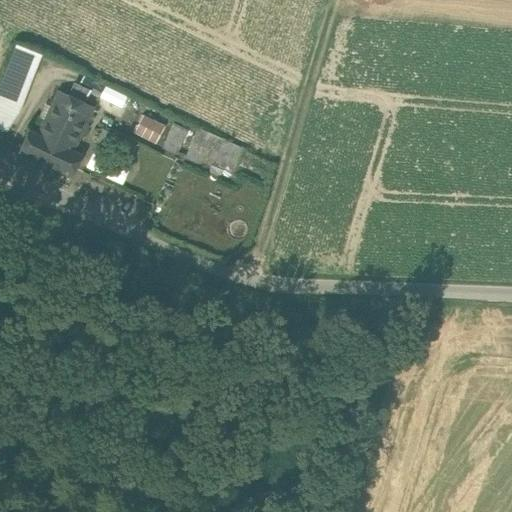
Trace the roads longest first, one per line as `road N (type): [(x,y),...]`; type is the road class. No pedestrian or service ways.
road 1 (unclassified): [(511,295),(242,283),(0,165)]
road 2 (track): [(333,0),(242,283)]
